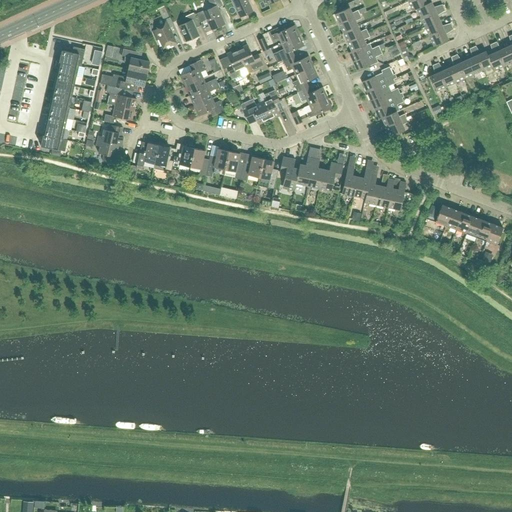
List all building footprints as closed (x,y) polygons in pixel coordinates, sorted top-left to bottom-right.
[(208,0),(212,8),(205,11),(204,10),(197,14),(203,27),(210,24),(212,30),(225,25),(217,8),(223,6),(220,0),(208,0)] [(247,0),(232,0),(241,17),(253,12),(247,0)] [(411,0),(408,2),(413,11),(417,9),(427,4),(425,0),(411,0)] [(417,9),(421,18),(444,8),(443,5),(434,7),(431,2),(427,4),(417,9)] [(339,24),(360,15),(358,10),(352,13),(350,8),(335,14),(339,24)] [(445,11),(444,8),(421,18),(425,27),(440,21),(438,16),(445,11)] [(195,28),(201,26),(195,13),(185,18),(187,22),(179,26),(187,42),(199,36),(195,28)] [(362,19),(360,15),(339,24),(344,33),(358,27),(356,21),(362,19)] [(170,36),(177,33),(170,18),(164,21),(163,18),(154,22),(157,29),(152,32),(159,48),(165,45),(167,51),(176,47),(170,36)] [(442,26),(440,21),(425,27),(430,37),(452,26),(451,23),(442,26)] [(281,44),(299,36),(295,25),(272,36),(274,40),(279,38),(281,44)] [(454,30),(452,26),(430,37),(434,46),(449,40),(446,34),(454,30)] [(361,32),(358,27),(344,33),(348,42),(368,33),(367,29),(361,32)] [(348,42),(352,51),(352,52),(367,45),(366,45),(364,40),(370,37),(368,33),(348,42)] [(283,61),(295,56),(292,51),(304,46),(299,36),(281,44),(284,49),(279,52),(283,61)] [(259,40),(264,52),(269,49),(264,38),(259,40)] [(504,66),(511,62),(511,59),(506,48),(501,50),(497,42),(493,43),(504,66)] [(352,52),(352,51),(349,53),(353,62),(381,50),(379,46),(372,49),(370,43),(366,45),(367,45),(352,52)] [(493,54),(488,56),(492,66),(494,71),(504,66),(493,43),(490,45),(493,54)] [(392,56),(400,53),(396,44),(388,47),(392,56)] [(247,45),(237,49),(248,73),(248,72),(263,65),(258,54),(253,57),(247,45)] [(483,70),(492,66),(488,56),(486,51),(481,54),(476,46),(473,47),(483,70)] [(79,66),(81,66),(85,49),(73,47),(72,53),(62,50),(59,61),(79,66)] [(472,58),(467,60),(474,75),(483,70),(473,47),(470,49),(472,58)] [(128,70),(147,74),(150,62),(137,59),(138,52),(123,49),(122,56),(125,57),(124,62),(130,63),(128,70)] [(248,73),(237,49),(227,54),(232,66),(227,68),(232,80),(234,78),(236,82),(249,76),(248,72),(248,73)] [(382,54),(381,50),(353,62),(358,72),(378,63),(376,57),(382,54)] [(275,53),(269,55),(272,65),(279,62),(275,53)] [(457,54),(454,56),(465,79),(474,75),(467,60),(462,62),(457,54)] [(297,62),(295,56),(283,61),(288,71),(293,69),(295,75),(313,67),(309,56),(297,62)] [(455,83),(465,79),(454,56),(451,57),(454,66),(449,68),(455,83)] [(185,86),(203,78),(201,72),(206,70),(201,60),(190,65),(192,71),(181,76),(185,86)] [(77,76),(79,66),(59,61),(57,72),(77,76)] [(439,63),(436,64),(445,84),(446,87),(455,83),(449,68),(443,71),(439,63)] [(446,87),(445,84),(436,64),(433,66),(435,74),(430,77),(436,91),(446,87)] [(313,67),(295,75),(298,80),(293,82),(297,92),(309,87),(306,82),(318,77),(313,67)] [(367,92),(394,79),(388,67),(382,70),(383,73),(362,82),(367,92)] [(108,85),(129,90),(130,90),(137,92),(139,85),(144,86),(147,74),(128,70),(127,77),(113,74),(113,76),(102,74),(100,84),(108,85)] [(55,82),(74,87),(77,76),(57,72),(55,82)] [(257,77),(260,84),(271,78),(269,72),(257,77)] [(206,83),(203,78),(185,86),(190,96),(218,83),(216,79),(206,83)] [(394,79),(367,92),(371,101),(391,92),(389,86),(396,83),(394,79)] [(55,82),(52,93),(72,97),(74,87),(55,82)] [(190,96),(194,106),(212,98),(210,92),(220,88),(218,83),(190,96)] [(115,106),(134,110),(137,99),(128,97),(129,90),(108,85),(106,92),(110,93),(108,103),(116,105),(115,106)] [(309,87),(297,92),(302,102),(307,100),(309,106),(327,97),(323,87),(311,93),(309,87)] [(398,89),(391,92),(371,101),(375,110),(402,98),(403,97),(401,93),(400,94),(398,89)] [(261,102),(269,120),(279,116),(274,104),(280,102),(274,90),(264,95),(267,100),(261,102)] [(70,108),(72,97),(52,93),(50,103),(70,108)] [(305,114),(307,113),(309,118),(332,108),(327,97),(309,106),(302,109),(305,114)] [(212,98),(194,106),(199,116),(210,111),(213,116),(224,111),(220,101),(215,103),(212,98)] [(404,102),(402,98),(375,110),(379,120),(382,118),(397,112),(400,110),(398,105),(404,102)] [(249,123),(257,119),(259,125),(269,120),(261,102),(256,105),(253,99),(241,105),(249,123)] [(70,108),(50,103),(48,114),(67,118),(70,108)] [(134,110),(115,106),(113,116),(105,114),(104,121),(116,124),(118,117),(132,120),(134,110)] [(297,111),(292,114),(297,125),(302,122),(297,111)] [(386,127),(407,118),(405,114),(399,117),(397,112),(382,118),(386,127)] [(45,124),(65,129),(67,118),(48,114),(45,124)] [(409,122),(407,118),(386,127),(391,137),(405,130),(403,125),(409,122)] [(45,124),(43,135),(63,139),(65,129),(45,124)] [(99,136),(98,141),(122,146),(124,138),(118,137),(119,134),(122,134),(123,128),(111,125),(109,131),(104,130),(103,137),(99,136)] [(65,151),(67,140),(63,139),(43,135),(40,146),(52,149),(51,154),(60,156),(61,150),(65,151)] [(122,146),(98,141),(97,146),(100,147),(98,154),(104,155),(103,161),(115,163),(116,157),(114,156),(115,153),(120,154),(122,146)] [(137,164),(136,168),(143,170),(144,164),(153,166),(154,164),(155,164),(159,145),(148,143),(147,151),(141,150),(140,150),(140,154),(137,164)] [(190,167),(194,148),(191,148),(192,146),(186,144),(186,147),(183,146),(181,156),(175,155),(176,152),(175,152),(174,160),(171,174),(172,174),(173,174),(173,173),(174,173),(175,172),(176,172),(176,171),(177,170),(178,171),(179,165),(190,167)] [(170,148),(159,145),(155,164),(166,167),(164,172),(171,174),(174,160),(168,158),(170,148)] [(205,151),(194,148),(190,167),(201,169),(199,175),(206,177),(206,176),(209,163),(203,161),(205,151)] [(225,170),(229,151),(218,149),(216,159),(210,158),(211,155),(210,155),(209,163),(206,176),(212,177),(214,168),(225,170)] [(240,154),(229,151),(225,170),(236,172),(234,178),(241,180),(244,165),(238,164),(240,154)] [(244,165),(241,180),(247,181),(248,175),(259,178),(263,159),(252,156),(250,167),(244,165)] [(299,169),(294,168),(296,160),(283,157),(280,170),(286,171),(283,186),(288,187),(287,190),(295,191),(296,186),(295,186),(299,169)] [(300,164),(299,169),(295,186),(296,186),(303,188),(303,186),(308,187),(314,159),(308,157),(306,166),(300,164)] [(274,161),(263,159),(259,178),(270,180),(268,188),(274,189),(278,170),(278,173),(272,172),(274,161)] [(312,190),(319,191),(324,170),(318,168),(320,160),(314,159),(308,187),(312,187),(312,190)] [(329,171),(324,170),(319,191),(324,193),(325,190),(331,192),(335,177),(341,178),(343,165),(331,163),(329,171)] [(353,199),(358,177),(353,176),(355,168),(348,166),(342,194),(347,195),(346,197),(353,199)] [(364,178),(358,177),(353,199),(361,200),(361,198),(365,199),(366,199),(371,175),(372,171),(366,170),(364,178)] [(377,177),(371,175),(366,199),(365,199),(365,203),(369,204),(369,206),(376,208),(381,186),(375,185),(377,177)] [(386,187),(381,186),(376,208),(383,210),(384,207),(388,208),(393,189),(395,180),(388,179),(386,187)] [(398,190),(393,189),(388,208),(387,210),(395,212),(396,210),(400,211),(406,183),(400,182),(398,190)] [(446,226),(453,209),(442,205),(436,222),(446,226)] [(463,213),(453,209),(446,226),(456,230),(463,213)] [(473,217),(463,213),(456,230),(466,234),(473,217)] [(483,220),(473,217),(466,234),(476,237),(483,220)] [(493,224),(483,220),(476,237),(487,241),(493,224)] [(493,224),(487,241),(497,245),(503,228),(493,224)]
